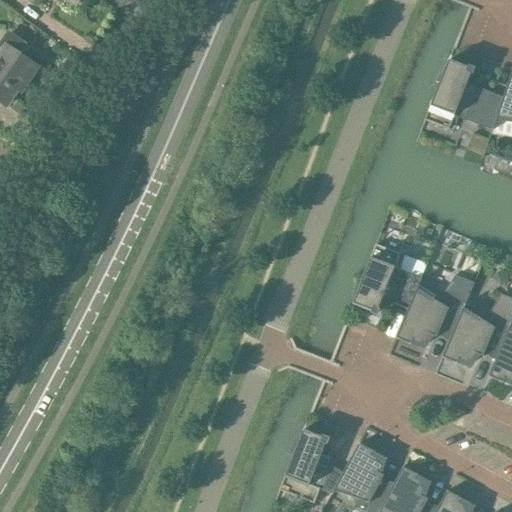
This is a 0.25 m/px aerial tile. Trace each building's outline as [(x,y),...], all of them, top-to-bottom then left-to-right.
[(0,101),(7,106),(24,81),(25,82),(26,82),(28,82),(29,81),(38,68),(18,54),(24,44),(9,34),(2,45),(6,47),(0,55),(0,101)] [(503,99),(477,89),(478,87),(467,83),(473,69),(449,60),(425,120),(449,130),(455,116),(465,120),(466,118),(492,128),(503,99)] [(511,72),(503,99),(492,128),(492,130),(493,131),(497,120),(511,122),(511,72)] [(395,268),(400,254),(376,244),(353,305),(377,314),(382,300),(393,304),(405,272),(395,268)] [(441,328),(451,337),(463,309),(464,310),(475,283),(456,275),(438,302),(433,299),(432,300),(418,290),(422,278),(421,278),(396,339),(412,345),(413,341),(424,345),(437,338),(441,328)] [(489,314),(490,315),(509,327),(509,328),(510,329),(511,323),(511,298),(502,294),(489,314)] [(463,309),(451,337),(442,358),(458,364),(460,360),(470,365),(483,357),(495,328),(480,318),(479,319),(464,310),(463,309)] [(511,330),(510,329),(509,328),(489,377),(504,383),(506,379),(511,381),(511,330)] [(322,453),(327,440),(304,430),(280,490),(315,504),(333,458),(322,453)] [(359,443),(332,495),(333,495),(335,490),(352,496),(352,497),(370,503),(385,476),(378,472),(382,461),(372,455),(374,451),(359,443)] [(379,511),(421,511),(429,499),(422,496),(426,484),(416,479),(418,475),(403,467),(379,511)] [(436,511),(468,511),(470,508),(460,503),(462,499),(447,491),(436,511)]
